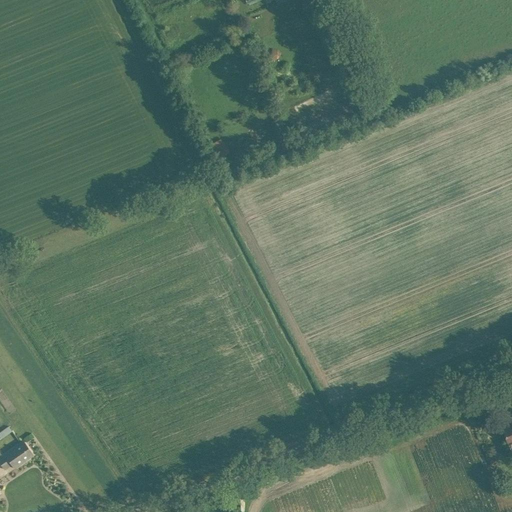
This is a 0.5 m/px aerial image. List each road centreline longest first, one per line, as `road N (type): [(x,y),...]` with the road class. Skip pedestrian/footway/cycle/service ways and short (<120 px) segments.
road 1 (unclassified): [(0,264),(511,53)]
road 2 (track): [(118,0),(340,427)]
road 3 (unclassified): [(130,511),(511,360)]
